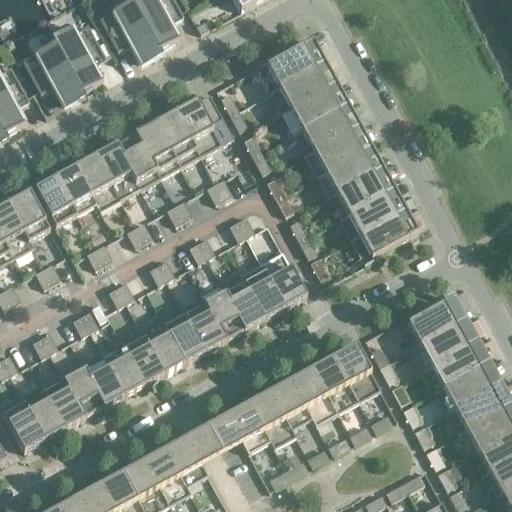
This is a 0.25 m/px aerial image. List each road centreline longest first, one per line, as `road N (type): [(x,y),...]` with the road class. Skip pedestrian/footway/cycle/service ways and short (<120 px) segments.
road 1 (unclassified): [(456,261),(320,1),(0,173)]
road 2 (unclassified): [(5,511),(456,261)]
